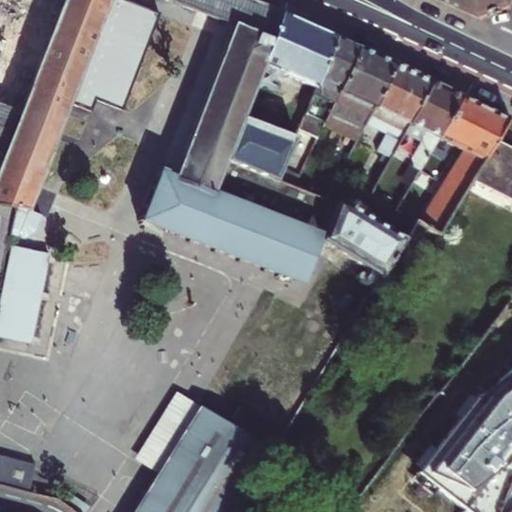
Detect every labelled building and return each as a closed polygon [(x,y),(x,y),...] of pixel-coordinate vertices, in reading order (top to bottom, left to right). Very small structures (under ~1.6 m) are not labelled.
[(0,208),(13,211),(8,238),(21,241),(35,233),(125,3),(212,38),(163,178),(287,227),(311,240),(379,281),(414,223),(395,213),(376,204),(369,200),(360,195),(351,212),(328,203),(294,190),(276,184),(293,141),(242,122),(259,76),(264,78),(268,70),(314,90),(317,82),(334,40),(271,12),(237,0),(64,0),(55,24),(44,52),(0,163),(0,208)] [(446,0),(444,5),(473,18),(482,0),(446,0)] [(511,8),(511,0),(482,0),(473,18),(481,21),(511,11),(511,8)] [(2,29),(0,39),(0,42),(44,52),(55,24),(5,13),(2,29)] [(356,50),(334,40),(317,82),(326,86),(320,102),(310,127),(320,131),(328,113),(336,95),(356,50)] [(0,163),(44,52),(0,42),(0,163)] [(393,67),(356,50),(336,95),(372,111),(373,109),(393,67)] [(407,127),(429,85),(393,67),(373,109),(381,113),(373,129),(385,135),(356,193),(360,195),(369,200),(407,127)] [(326,86),(317,82),(314,90),(310,99),(320,102),(326,86)] [(459,99),(429,85),(407,127),(429,139),(427,143),(418,145),(411,159),(412,169),(396,197),(383,190),(376,204),(395,213),(400,204),(437,142),(459,99)] [(336,95),(328,113),(363,130),(372,111),(336,95)] [(506,123),(459,99),(437,142),(457,152),(419,215),(414,223),(437,235),(449,215),(469,183),(493,145),(507,123),(506,123)] [(511,153),(493,145),(469,183),(511,205),(511,153)] [(287,227),(163,178),(161,177),(159,183),(160,183),(147,224),(145,223),(143,229),(149,232),(150,229),(188,243),(187,245),(192,247),(193,245),(212,252),(211,254),(215,255),(216,254),(237,262),(237,263),(240,264),(241,263),(263,272),(263,273),(266,275),(267,272),(279,277),(280,280),(283,281),(283,279),(292,279),(292,282),(296,282),(296,279),(303,276),(308,272),(310,274),(312,270),(310,269),(314,263),(315,256),(317,256),(317,253),(315,253),(314,246),(311,240),(287,227)] [(419,215),(400,204),(395,213),(414,223),(419,215)] [(0,275),(8,238),(13,211),(0,208),(0,275)] [(414,223),(379,281),(365,303),(387,316),(437,235),(414,223)] [(9,250),(0,294),(0,325),(31,332),(46,258),(9,250)] [(484,335),(507,304),(484,294),(442,354),(458,367),(484,335)] [(511,443),(511,359),(469,399),(407,475),(452,511),(511,511),(511,483),(480,469),(511,443)] [(145,454),(163,464),(201,397),(182,385),(145,454)] [(243,511),(283,443),(201,397),(163,464),(135,511),(243,511)] [(0,488),(28,496),(35,469),(0,460),(0,488)]
